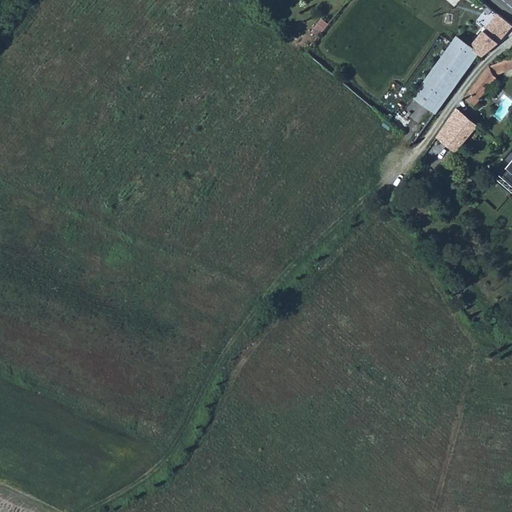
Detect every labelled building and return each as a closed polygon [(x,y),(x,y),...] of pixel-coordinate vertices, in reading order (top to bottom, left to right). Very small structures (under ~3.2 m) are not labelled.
[(456,57),(468,67),(479,51),(483,55),(498,43),(511,27),(511,23),(500,14),(471,42),(466,47),(456,57)] [(321,37),(330,24),(323,19),(314,33),(321,37)] [(466,47),(471,42),(458,33),(414,94),(436,111),(468,67),(456,57),(466,47)] [(494,74),(511,66),(511,55),(489,65),(464,94),(473,102),(495,77),(494,74)] [(469,133),(478,121),(457,105),(452,112),(445,122),(439,132),(458,146),(469,133)] [(473,136),(482,125),(478,121),(469,133),(473,136)]
